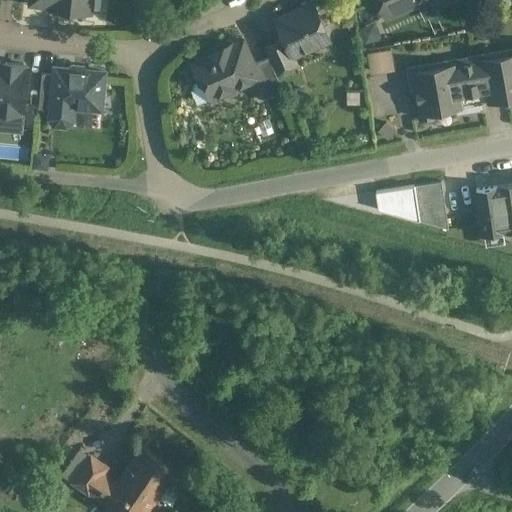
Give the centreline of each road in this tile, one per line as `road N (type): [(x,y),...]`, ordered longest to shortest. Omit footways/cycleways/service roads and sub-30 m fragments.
road 1 (residential): [(511,151),(221,201),(182,200),(161,190)]
road 2 (residential): [(152,319),(166,375),(285,511)]
road 3 (residential): [(161,190),(0,175)]
road 4 (residential): [(161,190),(134,54)]
road 5 (residential): [(134,54),(261,0)]
road 6 (residential): [(134,54),(0,39)]
road 7 (unclassified): [(432,511),(511,421)]
